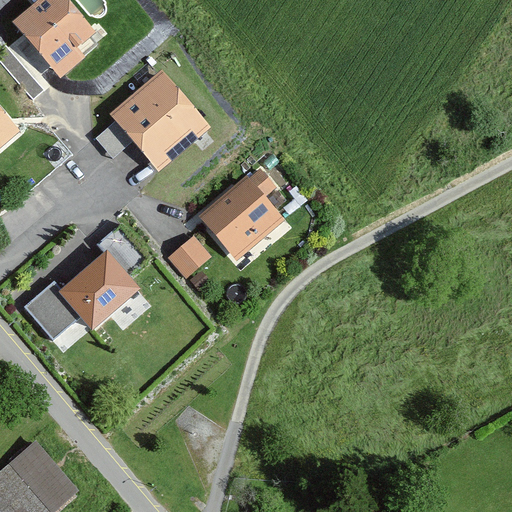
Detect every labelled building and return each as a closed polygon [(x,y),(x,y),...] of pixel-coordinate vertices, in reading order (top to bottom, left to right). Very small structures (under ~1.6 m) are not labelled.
[(102,44),(64,0),(39,0),(11,24),(59,80),(102,44)] [(205,127),(163,76),(116,116),(159,166),(205,127)] [(0,144),(15,132),(0,113),(0,144)] [(276,189),(261,170),(203,216),(236,257),(256,241),(280,222),(263,200),(276,189)] [(209,257),(194,239),(171,258),(186,277),(209,257)] [(138,289),(107,254),(64,292),(55,282),(26,307),(53,338),(80,314),(93,329),(138,289)] [(35,442),(0,474),(0,511),(65,511),(84,495),(35,442)]
